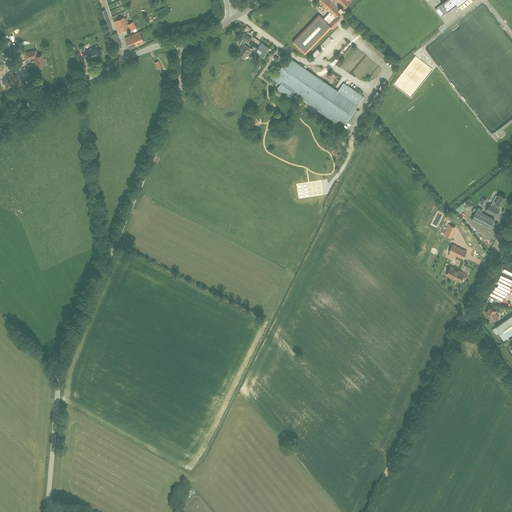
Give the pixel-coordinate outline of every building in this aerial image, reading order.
[(316,0),(329,12),(335,17),(339,14),(351,1),(351,0),(316,0)] [(446,0),(435,9),(441,16),(452,8),(456,4),(461,10),(471,2),(469,0),(446,0)] [(105,9),(100,11),(108,35),(109,35),(114,50),(121,47),(116,33),(114,34),(105,9)] [(319,14),(292,42),(293,43),(303,52),(305,55),(332,27),(329,24),(323,19),(319,14)] [(127,24),(127,23),(124,17),(114,21),(119,33),(129,29),(130,31),(136,28),(133,21),(127,24)] [(130,49),(145,42),(140,32),(125,38),(130,49)] [(241,42),(244,44),(241,47),(242,48),(238,53),(244,57),(247,53),(248,54),(252,49),(247,45),(249,43),(248,42),(251,38),(244,33),(241,38),(243,39),(241,42)] [(3,42),(3,46),(5,57),(13,56),(10,41),(3,42)] [(262,52),(260,54),(264,57),(270,48),(263,44),(261,48),(259,46),(257,49),(262,52)] [(102,55),(101,53),(103,53),(102,49),(100,50),(98,46),(97,46),(90,49),(90,50),(87,51),(86,50),(82,52),(85,57),(89,55),(91,60),(102,55)] [(42,53),(37,54),(36,50),(25,53),(26,59),(29,59),(28,58),(32,56),(32,58),(34,58),(36,65),(38,64),(39,67),(46,65),(45,59),(43,60),(42,53)] [(79,53),(73,55),(77,63),(83,61),(79,53)] [(339,119),(345,123),(364,97),(344,83),(338,91),(288,57),(273,79),(281,84),(278,88),(291,97),(294,93),(320,111),(337,122),(339,119)] [(10,87),(18,85),(15,66),(6,67),(10,87)] [(486,211),(496,216),(500,209),(498,208),(500,204),(502,206),(506,198),(500,194),(499,197),(496,196),(492,205),(490,204),(486,211)] [(477,210),(472,221),(489,229),(495,219),(477,210)] [(456,246),(453,244),(449,252),(450,252),(448,256),(454,259),(456,255),(463,259),(466,251),(463,249),(463,250),(461,249),(461,248),(458,247),(456,247),(456,246)] [(468,275),(451,266),(446,275),(460,282),(462,277),(465,279),(468,275)] [(506,287),(508,285),(511,287),(511,285),(511,284),(500,278),(496,285),(501,288),(503,285),(506,287)] [(493,309),(489,307),(486,313),(490,320),(492,319),(493,321),(499,317),(495,313),(496,311),(496,310),(496,309),(493,308),(493,309)] [(504,340),(508,337),(511,333),(511,315),(495,327),(504,340)]
